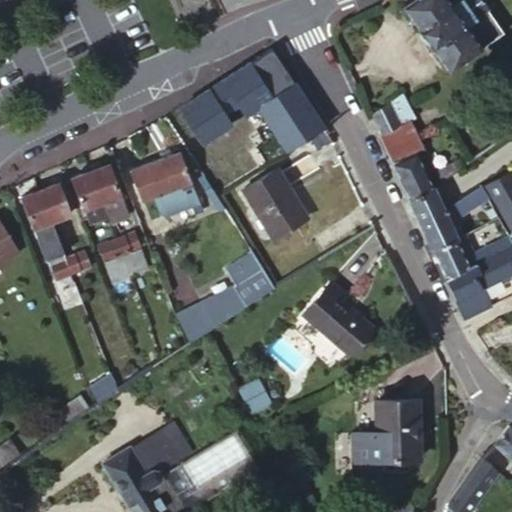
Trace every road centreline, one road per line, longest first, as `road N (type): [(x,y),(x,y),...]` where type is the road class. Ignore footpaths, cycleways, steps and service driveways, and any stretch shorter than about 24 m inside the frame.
road 1 (residential): [(490,403),(458,361),(291,14)]
road 2 (residential): [(291,14),(0,141)]
road 3 (residential): [(431,511),(490,403)]
